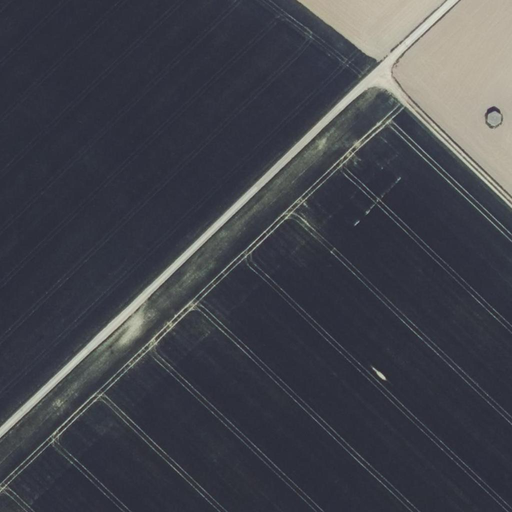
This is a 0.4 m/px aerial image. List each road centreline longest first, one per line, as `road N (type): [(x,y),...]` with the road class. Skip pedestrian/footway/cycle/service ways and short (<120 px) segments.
road 1 (track): [(0,443),(461,0)]
road 2 (track): [(380,77),(511,204)]
